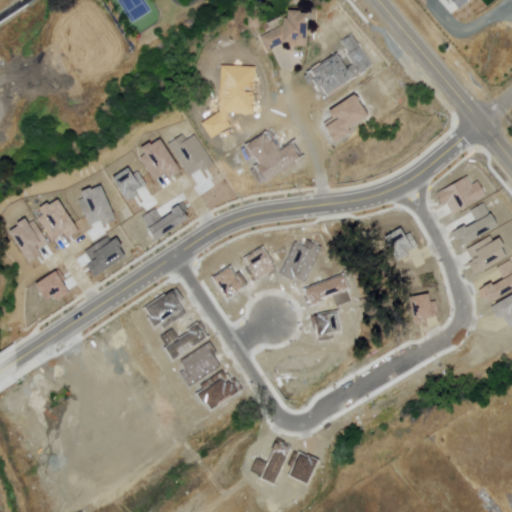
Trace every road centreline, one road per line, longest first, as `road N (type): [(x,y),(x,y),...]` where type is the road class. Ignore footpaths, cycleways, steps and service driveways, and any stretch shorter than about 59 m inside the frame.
road 1 (residential): [(20,360),(232,229),(344,211),(400,187),(483,125)]
road 2 (residential): [(288,427),(308,425),(455,332),(462,312),(457,291),(400,187)]
road 3 (tertiary): [(511,159),(379,0)]
road 4 (residential): [(174,263),(288,427)]
